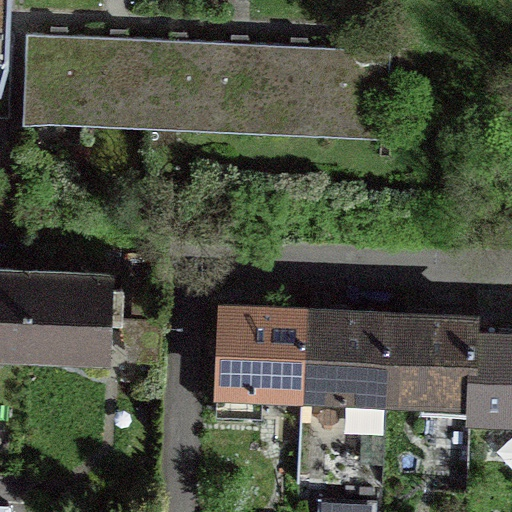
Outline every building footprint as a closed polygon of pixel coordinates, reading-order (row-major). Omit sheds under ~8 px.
[(0,0),(0,25),(9,5),(8,0),(0,0)] [(388,133),(392,43),(309,40),(309,33),(291,32),(291,39),(250,38),(250,31),(231,30),(231,37),(188,35),(189,28),(169,27),(169,34),(129,33),(129,26),(110,25),(110,32),(69,30),(70,22),(51,21),(51,29),(26,28),(22,118),(388,133)] [(0,350),(111,354),(113,303),(114,261),(0,256),(0,350)] [(426,302),(344,298),(257,295),(218,293),(214,389),(421,398),(420,413),(511,416),(511,321),(506,321),(480,320),(480,304),(426,302)] [(383,461),(383,426),(360,426),(360,461),(383,461)] [(511,436),(495,444),(506,471),(511,469),(511,436)] [(376,511),(377,496),(318,494),(317,511),(376,511)]
